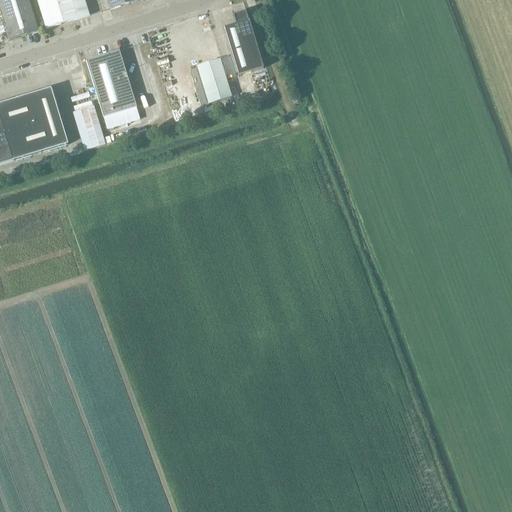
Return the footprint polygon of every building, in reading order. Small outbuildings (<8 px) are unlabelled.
[(28,0),(0,0),(0,12),(9,41),(38,32),(28,0)] [(73,0),(36,0),(46,29),(79,19),(73,0)] [(107,0),(111,10),(140,1),(139,0),(107,0)] [(264,69),(249,21),(248,21),(246,12),(233,16),(236,25),(224,29),(239,77),(264,69)] [(119,51),(86,61),(104,119),(137,108),(119,51)] [(77,53),(65,57),(66,61),(79,58),(77,53)] [(197,69),(190,71),(201,107),(232,98),(220,60),(197,67),(197,69)] [(64,69),(67,76),(81,70),(77,62),(64,69)] [(0,165),(68,145),(51,89),(0,104),(0,165)] [(89,92),(81,94),(80,90),(70,93),(72,102),(90,98),(89,92)] [(75,113),(86,151),(106,146),(94,107),(75,113)]
